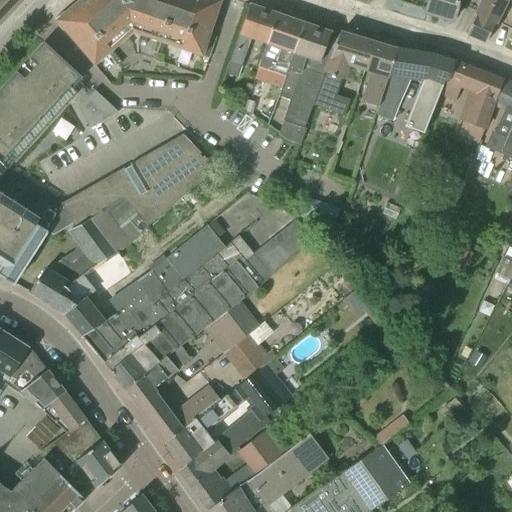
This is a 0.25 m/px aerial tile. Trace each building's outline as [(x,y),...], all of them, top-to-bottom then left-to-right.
[(0,0),(0,22),(21,0),(0,0)] [(78,0),(64,13),(63,11),(54,19),(94,65),(109,52),(132,32),(202,56),(208,58),(215,37),(209,35),(220,0),(78,0)] [(453,21),(459,0),(428,0),(425,12),(453,21)] [(485,43),(505,0),(483,0),(467,35),(485,43)] [(267,44),(276,13),(249,4),(226,74),(237,78),(251,38),(267,44)] [(273,85),(282,89),(304,23),(276,13),(267,44),(259,67),(277,73),(273,85)] [(316,87),(335,33),(304,23),(282,89),(279,96),(291,99),(284,120),(278,135),(287,141),(299,146),(312,109),(313,104),(316,87)] [(379,106),(396,49),(340,31),(339,35),(335,33),(316,87),(313,104),(343,115),(349,99),(336,95),(348,62),(361,66),(366,68),(374,70),(364,101),(377,106),(379,106)] [(35,223),(40,216),(0,190),(0,175),(77,93),(71,87),(80,77),(43,43),(23,65),(23,64),(21,66),(21,67),(0,90),(0,275),(13,284),(45,229),(35,223)] [(434,109),(439,95),(442,96),(446,83),(447,83),(455,62),(433,54),(396,49),(379,106),(377,106),(375,115),(393,121),(423,135),(433,109),(434,109)] [(502,80),(455,62),(447,83),(446,83),(442,96),(455,101),(460,88),(468,92),(458,120),(462,122),(457,135),(479,143),(484,129),(493,104),(503,80),(502,80)] [(511,83),(503,80),(493,104),(505,109),(495,133),(507,138),(502,152),(511,156),(511,83)] [(89,128),(118,112),(94,90),(78,108),(89,128)] [(200,153),(182,134),(173,140),(186,162),(198,154),(200,153)] [(186,162),(173,140),(161,146),(175,168),(186,162)] [(175,168),(161,146),(151,152),(165,174),(175,168)] [(165,174),(151,152),(141,158),(154,181),(165,174)] [(198,154),(186,162),(175,168),(165,174),(154,181),(143,187),(130,166),(124,169),(136,191),(145,207),(151,204),(145,192),(153,187),(160,183),(169,177),(179,172),(190,165),(202,158),(198,154)] [(202,158),(190,165),(200,182),(215,169),(203,157),(202,158)] [(154,181),(141,158),(129,164),(130,166),(143,187),(154,181)] [(190,165),(179,172),(190,190),(200,182),(190,165)] [(136,191),(124,169),(123,168),(111,175),(124,198),(136,191)] [(179,172),(169,177),(181,198),(190,190),(179,172)] [(124,198),(111,175),(99,182),(112,205),(124,198)] [(169,177),(160,183),(172,205),(181,198),(169,177)] [(112,205),(99,182),(88,187),(102,211),(105,210),(112,205)] [(160,183),(153,187),(165,211),(172,205),(160,183)] [(102,211),(88,187),(79,193),(92,217),(102,211)] [(153,187),(145,192),(151,204),(158,216),(165,211),(153,187)] [(136,191),(124,198),(136,213),(145,207),(139,196),(136,191)] [(92,217),(79,193),(70,198),(83,222),(92,217)] [(147,226),(136,213),(124,198),(112,205),(105,210),(102,211),(92,217),(83,222),(74,227),(70,229),(81,244),(59,259),(60,261),(46,269),(45,268),(28,293),(62,314),(76,304),(63,288),(81,275),(82,274),(96,265),(116,253),(129,243),(148,227),(147,226)] [(83,222),(70,198),(60,204),(74,227),(83,222)] [(147,226),(158,216),(151,204),(145,207),(136,213),(147,226)] [(315,241),(296,219),(285,228),(303,250),(315,241)] [(207,223),(164,258),(182,280),(225,245),(207,223)] [(292,259),(303,250),(285,228),(274,237),(292,259)] [(180,346),(191,338),(202,329),(240,301),(258,287),(270,276),(252,254),(237,235),(225,245),(182,280),(151,305),(158,315),(135,335),(135,334),(103,363),(112,375),(126,390),(165,356),(165,357),(180,346)] [(280,269),(292,259),(274,237),(263,247),(280,268),(280,269)] [(262,246),(252,254),(270,276),(280,268),(263,247),(262,246)] [(460,246),(453,258),(469,266),(475,254),(460,246)] [(511,272),(511,261),(502,257),(494,278),(507,284),(511,272)] [(135,335),(158,315),(151,305),(182,280),(164,258),(136,281),(144,294),(122,309),(103,321),(81,336),(103,363),(135,334),(135,335)] [(84,298),(93,290),(81,275),(63,288),(76,304),(62,314),(81,336),(103,321),(84,298)] [(122,309),(144,294),(136,281),(113,297),(122,309)] [(360,309),(374,324),(388,313),(363,282),(348,294),(360,308),(360,309)] [(251,334),(260,327),(240,301),(202,329),(223,355),(251,334)] [(0,329),(0,370),(10,377),(19,363),(35,378),(47,370),(28,348),(0,329)] [(251,334),(223,355),(229,363),(243,381),(257,371),(265,364),(275,357),(271,351),(267,354),(258,343),(251,334)] [(165,357),(165,356),(126,390),(145,417),(161,404),(154,395),(162,389),(159,384),(176,369),(176,370),(189,360),(180,346),(165,357)] [(401,367),(413,381),(429,369),(417,354),(401,367)] [(274,375),(275,375),(283,368),(275,357),(265,364),(274,375)] [(40,410),(65,392),(47,370),(35,378),(36,379),(20,391),(40,410)] [(287,397),(278,386),(272,391),(257,371),(246,379),(243,381),(236,387),(245,399),(252,408),(262,419),(265,417),(287,397)] [(220,400),(219,399),(208,385),(174,411),(166,400),(161,404),(145,417),(165,443),(220,400)] [(69,431),(85,419),(65,392),(40,410),(64,433),(69,430),(69,431)] [(204,431),(235,407),(225,395),(219,399),(220,400),(165,443),(183,467),(213,441),(204,431)] [(467,407),(457,396),(446,406),(456,417),(467,407)] [(269,421),(265,417),(262,419),(252,408),(213,441),(183,467),(178,471),(207,510),(230,492),(220,477),(217,480),(211,471),(230,454),(269,421)] [(370,439),(377,448),(381,444),(409,425),(402,415),(370,439)] [(96,487),(120,467),(102,441),(85,419),(69,431),(69,430),(64,433),(59,437),(75,460),(58,472),(83,499),(96,487)] [(269,427),(236,453),(247,465),(255,474),(286,450),(269,427)] [(285,511),(292,508),(282,495),(328,460),(309,434),(287,451),(287,450),(258,472),(259,474),(237,490),(236,489),(231,493),(230,492),(207,510),(208,511),(285,511)] [(369,511),(409,484),(382,445),(376,449),(341,473),(292,508),(285,511),(369,511)] [(0,511),(71,511),(75,509),(74,509),(84,500),(83,499),(58,472),(44,457),(10,491),(0,484),(0,511)] [(154,511),(141,494),(121,511),(154,511)]
